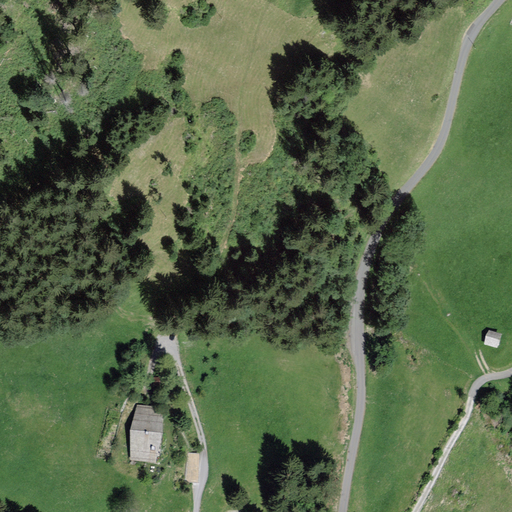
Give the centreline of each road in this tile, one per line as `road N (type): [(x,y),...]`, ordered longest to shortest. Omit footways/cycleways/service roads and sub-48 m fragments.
road 1 (unclassified): [(498,0),(469,38),(443,136),(395,201),(364,268),(360,399),(342,511)]
road 2 (unclassified): [(196,511),(204,447),(174,335)]
road 3 (track): [(415,511),(468,416),(478,381),(511,371)]
